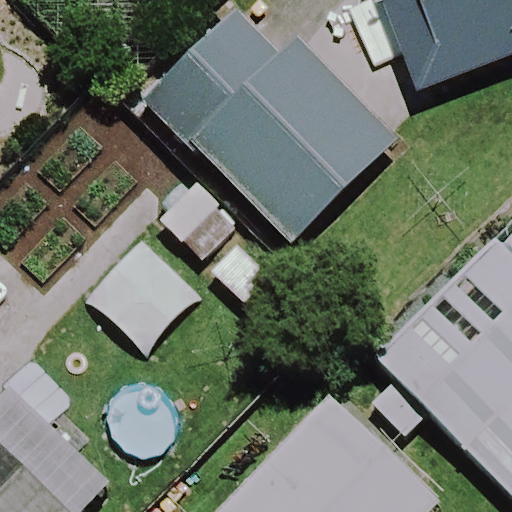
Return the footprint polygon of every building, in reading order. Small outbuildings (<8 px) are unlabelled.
[(511,0),(376,0),(413,103),(511,67),(511,0)] [(391,154),(244,10),(140,115),(288,259),(391,154)] [(511,511),(511,271),(487,247),(358,376),(379,397),(361,415),(402,456),(420,438),(493,511),(511,511)] [(438,511),(442,509),(321,399),(217,511),(438,511)] [(53,511),(0,462),(0,511),(53,511)]
